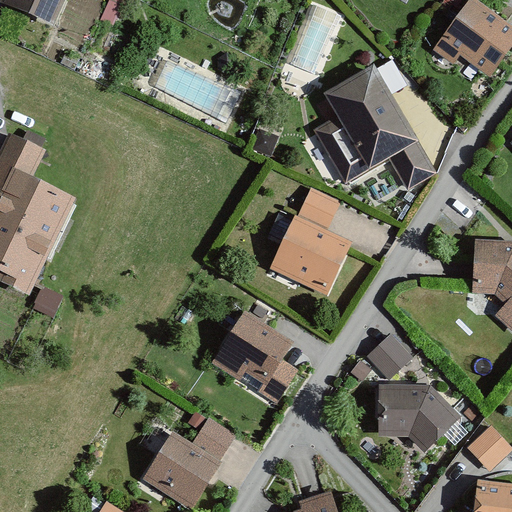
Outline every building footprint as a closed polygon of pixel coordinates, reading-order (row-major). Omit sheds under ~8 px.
[(11,0),(7,11),(55,32),(69,0),(11,0)] [(511,25),(475,1),(438,57),(459,71),(465,62),(501,85),(511,68),(511,25)] [(382,72),(333,99),(345,121),(320,134),(350,190),(424,150),(382,72)] [(259,128),(251,148),(271,156),(279,137),(259,128)] [(48,159),(17,144),(0,178),(0,195),(10,200),(0,220),(0,276),(9,281),(5,288),(36,303),(82,207),(36,185),(48,159)] [(321,190),(307,213),(335,230),(349,207),(321,190)] [(356,249),(301,224),(278,277),(333,301),(356,249)] [(511,248),(478,249),(478,302),(500,302),(510,312),(499,323),(511,335),(511,248)] [(189,307),(183,316),(192,322),(198,313),(189,307)] [(247,318),(216,366),(247,386),(252,379),(274,393),(300,352),(247,318)] [(390,334),(367,356),(389,379),(412,358),(390,334)] [(434,392),(384,391),(382,443),(415,444),(431,460),(467,424),(434,392)] [(217,419),(204,441),(228,460),(245,435),(217,419)] [(511,452),(492,428),(470,450),(478,461),(488,473),(511,453),(511,452)] [(198,511),(225,470),(174,438),(144,485),(187,511),(198,511)] [(511,511),(511,487),(478,483),(473,511),(511,511)] [(129,511),(113,500),(105,511),(129,511)] [(301,511),(300,511),(342,511),(339,500),(315,507),(301,511)]
